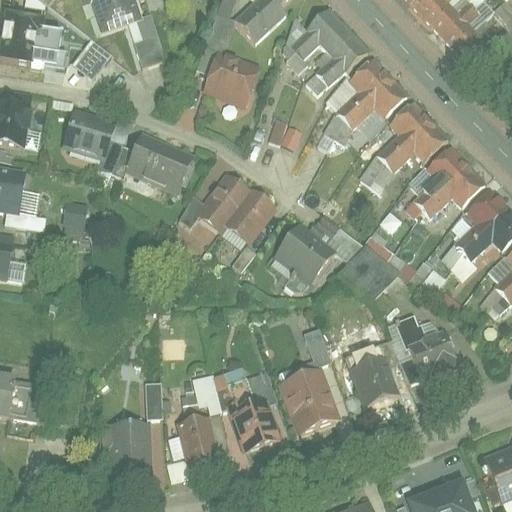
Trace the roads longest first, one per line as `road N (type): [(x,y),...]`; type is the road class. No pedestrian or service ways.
road 1 (residential): [(511,400),(219,511)]
road 2 (tertiary): [(511,161),(358,0)]
